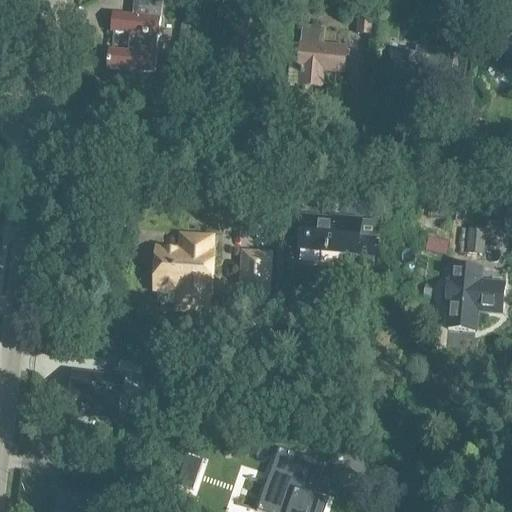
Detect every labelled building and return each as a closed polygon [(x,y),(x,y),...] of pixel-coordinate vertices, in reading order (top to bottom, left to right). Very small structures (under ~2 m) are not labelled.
[(159,40),(161,23),(163,2),(145,0),(134,0),(133,17),(113,15),(111,35),(130,36),(135,37),(159,40)] [(264,4),(263,18),(277,19),(278,6),(264,4)] [(455,16),(449,15),(422,9),(421,17),(453,24),(455,16)] [(359,15),(357,37),(372,38),(374,17),(359,15)] [(247,29),(216,27),(211,79),(242,82),(247,29)] [(300,43),(297,71),(301,72),(300,89),(324,91),(325,74),(346,76),(348,48),(324,46),(326,30),(302,28),(301,44),(300,43)] [(191,47),(191,34),(180,34),(180,47),(191,47)] [(109,52),(107,69),(155,74),(157,57),(159,40),(135,37),(130,36),(128,54),(109,52)] [(508,55),(505,57),(496,65),(504,74),(511,75),(511,38),(502,47),(508,55)] [(402,57),(399,93),(425,95),(426,83),(450,86),(453,53),(417,50),(416,59),(402,57)] [(88,82),(79,97),(94,106),(103,91),(88,82)] [(268,103),(272,94),(258,94),(258,103),(268,103)] [(302,218),(299,251),(358,257),(357,263),(355,290),(353,307),(371,308),(377,242),(378,237),(361,235),(362,220),(362,219),(344,218),(343,222),(302,218)] [(157,291),(180,293),(178,311),(183,311),(189,314),(196,314),(203,313),(207,313),(208,294),(211,294),(213,255),(211,254),(212,241),(193,240),(193,253),(159,251),(157,291)] [(245,257),(243,296),(267,298),(269,258),(245,257)] [(447,286),(445,306),(451,306),(448,330),(476,333),(479,313),(500,315),(503,291),(475,289),(476,276),(478,277),(478,276),(452,273),(450,286),(447,286)] [(141,380),(140,389),(163,392),(165,371),(143,368),(141,380)] [(74,376),(69,416),(119,422),(124,382),(74,376)] [(279,450),(257,511),(323,511),(326,505),(314,500),(306,498),(309,490),(296,485),(305,459),(279,450)] [(187,458),(184,467),(200,473),(203,463),(187,458)] [(139,475),(121,473),(118,496),(136,498),(139,475)] [(60,476),(55,511),(112,511),(115,498),(105,496),(106,482),(60,476)]
